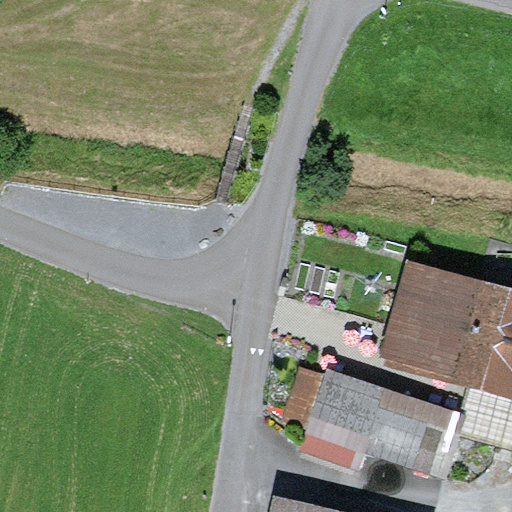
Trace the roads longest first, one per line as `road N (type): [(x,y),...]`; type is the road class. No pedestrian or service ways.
road 1 (unclassified): [(339,0),(288,147),(260,297),(122,270),(0,224)]
road 2 (track): [(224,511),(260,297)]
road 3 (unknown): [(233,455),(430,511)]
